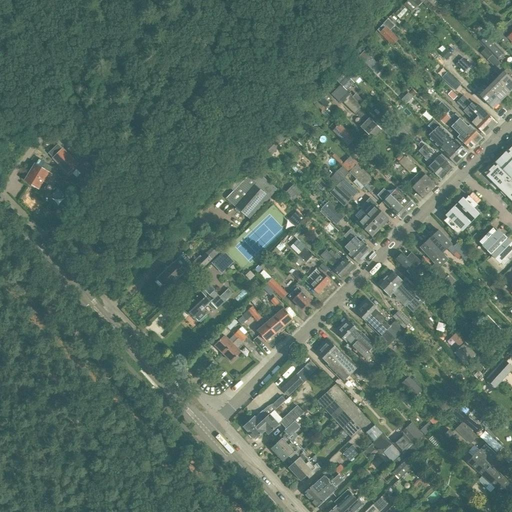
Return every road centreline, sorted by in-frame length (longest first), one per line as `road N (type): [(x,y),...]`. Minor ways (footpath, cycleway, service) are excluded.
road 1 (residential): [(206,431),(462,173)]
road 2 (secondary): [(206,431),(104,319)]
